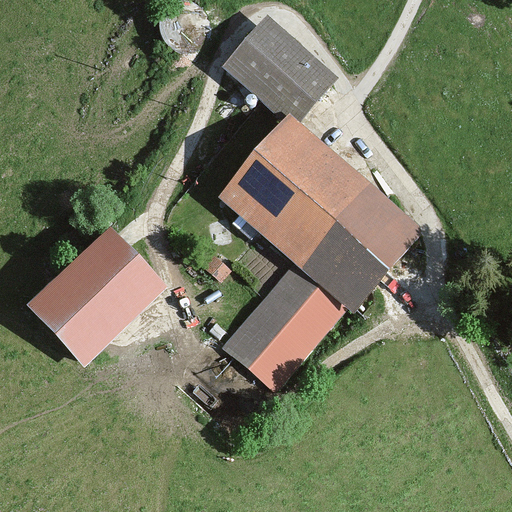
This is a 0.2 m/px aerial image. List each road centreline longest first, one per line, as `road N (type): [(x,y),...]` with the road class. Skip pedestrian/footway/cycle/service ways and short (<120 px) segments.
road 1 (track): [(184,349),(153,222),(240,19),(280,8),(357,99)]
road 2 (unclassified): [(511,426),(440,310),(424,214),(354,115),(414,0)]
